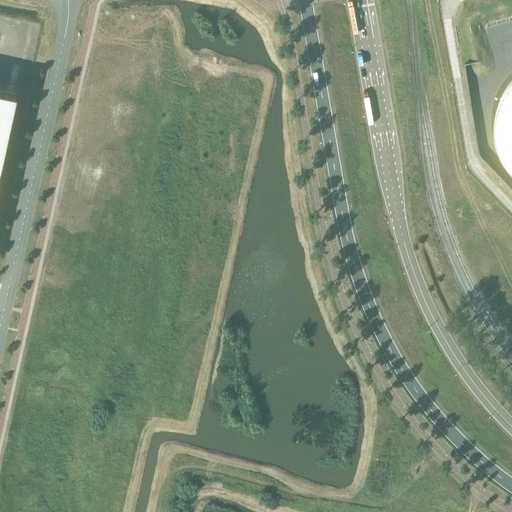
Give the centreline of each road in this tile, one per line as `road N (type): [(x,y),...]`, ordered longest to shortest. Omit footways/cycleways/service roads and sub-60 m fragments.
road 1 (primary): [(306,0),(345,233),(369,310),(424,400),(511,483)]
road 2 (primary): [(511,426),(445,342),(406,251),(360,0)]
road 3 (unclassified): [(0,332),(67,0)]
